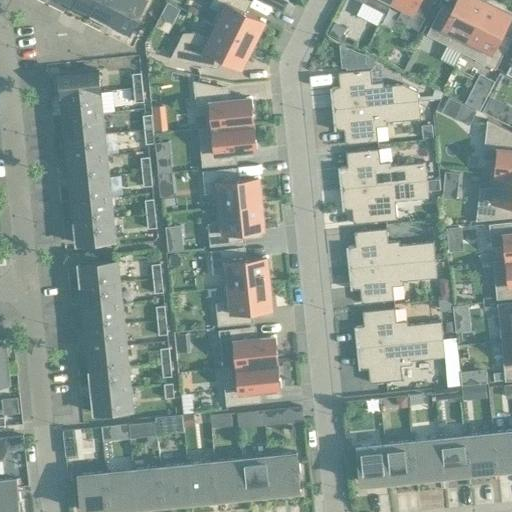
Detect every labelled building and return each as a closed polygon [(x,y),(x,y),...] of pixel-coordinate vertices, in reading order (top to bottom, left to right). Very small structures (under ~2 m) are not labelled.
[(90,15),(97,0),(73,0),(71,5),(90,15)] [(109,24),(120,0),(97,0),(90,15),(109,24)] [(120,0),(109,24),(128,34),(145,0),(120,0)] [(202,20),(252,45),(264,22),(239,9),(243,0),(212,0),(209,7),(217,11),(211,24),(203,19),(202,20)] [(282,13),(287,2),(284,0),(259,0),(259,1),(282,13)] [(356,0),(383,14),(388,5),(390,0),(356,0)] [(417,2),(418,0),(390,0),(388,5),(400,11),(396,20),(418,31),(429,7),(417,2)] [(460,53),(485,3),(479,0),(457,0),(449,16),(439,11),(426,36),(460,53)] [(509,15),(485,3),(460,53),(495,70),(507,45),(496,40),(509,15)] [(252,45),(202,20),(202,21),(215,27),(209,39),(196,33),(182,34),(169,60),(209,68),(215,55),(240,68),(252,45)] [(333,23),(328,34),(339,40),(345,28),(333,23)] [(363,55),(339,45),(341,68),(345,67),(345,70),(374,67),(373,60),(363,55)] [(60,96),(99,92),(97,70),(58,74),(60,96)] [(332,110),(418,101),(417,92),(402,84),(383,86),(382,82),(371,83),(370,70),(337,73),(338,87),(329,88),(331,109),(332,109),(332,110)] [(133,89),(141,88),(140,73),(131,74),(133,89)] [(197,129),(252,124),(250,98),(230,100),(222,101),(221,87),(192,81),(196,115),(205,114),(207,128),(197,129)] [(141,88),(133,89),(134,103),(143,102),(141,88)] [(62,117),(102,113),(99,92),(60,96),(62,117)] [(470,92),(464,104),(479,111),(485,99),(470,92)] [(488,97),(481,112),(496,119),(503,104),(488,97)] [(447,98),(440,112),(454,118),(461,104),(447,98)] [(332,110),(331,110),(333,131),(343,130),(344,144),(377,141),(376,127),(387,126),(386,122),(420,119),(418,101),(332,110)] [(102,113),(62,117),(65,138),(104,134),(102,113)] [(143,130),(152,129),(151,115),(142,116),(143,130)] [(490,175),(511,177),(511,151),(511,137),(511,133),(486,121),(482,160),(491,161),(490,175)] [(227,152),(235,152),(255,149),(252,124),(197,129),(201,167),(229,165),(227,152)] [(431,125),(420,126),(422,138),(432,137),(431,125)] [(152,129),(143,130),(145,144),(153,143),(152,129)] [(104,134),(65,138),(67,159),(106,155),(104,134)] [(347,167),(337,168),(339,189),(340,189),(426,180),(424,162),(391,166),(390,162),(379,163),(378,149),(345,153),(347,167)] [(69,180),(108,176),(106,155),(67,159),(69,180)] [(150,172),(148,157),(140,158),(141,173),(150,172)] [(258,178),(238,180),(230,181),(229,168),(201,171),(204,195),(213,194),(215,208),(260,203),(258,178)] [(150,172),(141,173),(143,187),(151,186),(150,172)] [(157,173),(158,183),(172,182),(171,172),(157,173)] [(511,177),(490,175),(488,189),(479,188),(475,221),(503,219),(505,203),(511,203),(511,177)] [(108,176),(69,180),(71,201),(110,197),(108,176)] [(438,179),(426,180),(427,191),(439,190),(438,179)] [(427,191),(426,180),(340,189),(340,190),(339,190),(341,211),(351,210),(352,224),(396,220),(394,202),(428,198),(427,191)] [(443,184),(442,198),(456,200),(457,186),(443,184)] [(110,197),(71,201),(73,222),(112,218),(110,197)] [(154,214),(153,199),(144,200),(145,215),(154,214)] [(260,203),(215,208),(216,222),(207,223),(209,247),(236,244),(235,232),(243,231),(263,229),(260,203)] [(154,214),(145,215),(147,229),(156,228),(154,214)] [(112,218),(73,222),(76,244),(115,240),(112,218)] [(492,262),(511,259),(511,221),(488,224),(490,248),(500,247),(501,260),(492,261),(492,262)] [(348,268),(348,269),(434,260),(432,242),(399,245),(398,241),(387,242),(386,229),(353,232),(355,246),(345,247),(347,268),(348,268)] [(223,288),(268,283),(266,258),(246,260),(238,260),(237,248),(209,251),(212,274),(221,273),(223,288)] [(511,259),(492,262),(496,300),(511,298),(511,259)] [(436,278),(434,260),(348,269),(350,290),(359,289),(361,304),(393,300),(392,287),(403,285),(402,281),(436,278)] [(80,287),(119,283),(117,261),(78,265),(80,287)] [(161,278),(159,264),(151,265),(152,279),(161,278)] [(161,278),(152,279),(153,294),(162,293),(161,278)] [(119,283),(80,287),(82,308),(121,304),(119,283)] [(243,312),(251,311),(271,309),(268,283),(223,288),(224,302),(215,303),(217,326),(245,324),(243,312)] [(449,288),(438,289),(439,299),(450,297),(449,288)] [(500,342),(511,340),(511,302),(496,304),(500,342)] [(121,304),(82,308),(84,329),(123,325),(121,304)] [(165,320),(164,306),(155,307),(156,321),(165,320)] [(363,326),(353,327),(356,348),(442,340),(440,322),(407,325),(407,321),(396,322),(394,308),(361,312),(363,326)] [(165,320),(156,321),(158,336),(167,335),(165,320)] [(453,321),(443,322),(444,333),(454,332),(453,321)] [(123,325),(84,329),(86,350),(125,346),(123,325)] [(218,331),(221,368),(277,362),(274,337),(256,339),(249,340),(247,327),(218,331)] [(356,349),(358,370),(367,369),(369,383),(401,380),(400,366),(411,365),(411,361),(444,358),(442,340),(356,348),(356,349)] [(511,340),(500,342),(504,381),(511,380),(511,340)] [(125,346),(86,350),(88,371),(128,367),(125,346)] [(169,362),(168,348),(159,349),(161,363),(169,362)] [(169,362),(161,363),(162,378),(171,377),(169,362)] [(279,388),(277,362),(221,368),(225,406),(253,403),(251,391),(259,390),(279,388)] [(91,392),(130,388),(128,367),(88,371),(91,392)] [(164,399),(173,398),(172,383),(163,384),(164,399)] [(511,384),(503,386),(504,400),(511,399),(511,384)] [(472,385),(461,386),(462,397),(462,400),(474,399),(472,385)] [(460,386),(448,387),(449,398),(462,397),(461,386),(460,386)] [(130,388),(91,392),(93,414),(132,410),(130,388)] [(421,394),(408,395),(409,405),(422,404),(421,394)] [(17,397),(1,399),(3,415),(19,413),(17,397)] [(406,397),(395,398),(395,404),(400,409),(407,407),(406,397)] [(285,408),(263,410),(265,425),(287,423),(285,408)] [(247,412),(236,413),(238,428),(249,427),(247,412)] [(182,415),(183,427),(194,426),(193,414),(182,415)] [(230,414),(210,416),(211,428),(231,426),(230,414)] [(182,415),(169,416),(171,433),(183,432),(183,427),(182,415)] [(155,421),(138,423),(139,437),(146,436),(151,436),(156,435),(155,421)] [(113,426),(101,427),(102,441),(114,440),(113,426)] [(74,429),(62,431),(63,441),(75,439),(74,429)] [(511,430),(492,433),(496,473),(507,472),(506,467),(511,466),(511,430)] [(496,473),(492,433),(465,435),(469,471),(485,469),(486,474),(496,473)] [(151,436),(146,436),(147,448),(158,447),(157,435),(156,435),(151,436)] [(469,471),(465,435),(438,438),(442,479),(453,478),(452,473),(469,471)] [(0,438),(0,474),(3,474),(1,461),(5,452),(24,450),(22,436),(0,438)] [(411,441),(415,476),(431,475),(431,480),(442,479),(438,438),(411,441)] [(411,441),(384,444),(388,484),(399,484),(399,478),(414,476),(411,441)] [(388,484),(384,444),(356,447),(357,458),(356,459),(357,468),(358,468),(360,481),(359,481),(359,482),(377,480),(378,485),(384,484),(384,486),(385,486),(385,484),(388,484)] [(268,456),(272,496),(275,496),(276,497),(277,497),(276,495),(282,495),(282,490),(300,488),(300,487),(299,487),(298,474),(299,473),(298,464),(297,464),(296,453),(268,456)] [(241,459),(244,494),(261,492),(262,497),(268,496),(268,498),(269,498),(269,496),(272,496),(268,456),(241,459)] [(244,494),(241,459),(214,461),(218,502),(221,501),(221,503),(222,503),(222,501),(228,500),(228,496),(244,494)] [(186,464),(190,499),(207,498),(207,503),(213,502),(214,504),(214,502),(218,502),(214,461),(186,464)] [(173,501),(190,499),(186,464),(159,467),(164,507),(167,507),(167,508),(168,508),(168,507),(174,506),(173,501)] [(132,470),(136,505),(153,503),(153,508),(159,508),(159,509),(160,509),(160,508),(164,507),(159,467),(132,470)] [(136,505),(132,470),(105,472),(109,511),(114,511),(120,511),(119,507),(136,505)] [(109,511),(105,472),(77,475),(79,487),(77,487),(78,496),(80,496),(81,509),(80,509),(80,511),(99,509),(98,511),(109,511)] [(0,480),(0,511),(18,511),(18,501),(19,501),(18,492),(17,492),(15,479),(0,480)]
